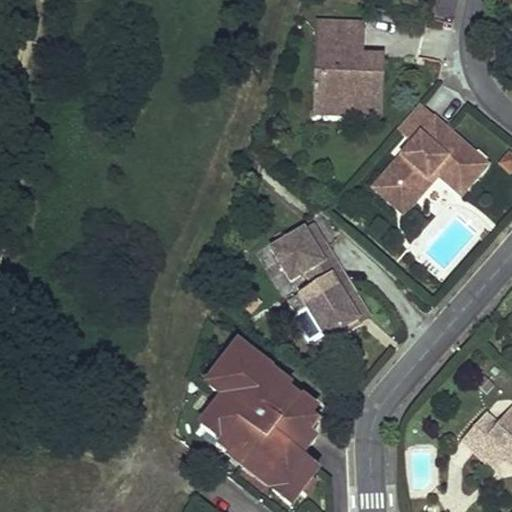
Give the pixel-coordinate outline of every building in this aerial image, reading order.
[(364,23),(315,22),(314,42),(325,43),(324,74),(313,73),(312,104),(344,105),(344,115),(382,117),(384,57),(363,56),(361,56),(361,60),(354,60),(355,44),(364,44),(364,23)] [(314,42),(313,73),(324,74),(325,43),(314,42)] [(363,56),(364,44),(355,44),(354,60),(361,60),(361,56),(363,56)] [(424,98),(403,122),(418,135),(391,164),(423,192),(443,169),(467,190),(493,159),(424,98)] [(344,105),(312,104),(312,114),(344,115),(344,105)] [(316,252),(326,246),(314,226),(304,232),(316,252)] [(355,294),(326,246),(316,252),(304,232),(272,251),(291,283),(305,274),(320,299),(306,307),(328,344),(360,325),(345,300),(355,294)] [(345,300),(360,325),(370,319),(355,294),(345,300)] [(264,370),(240,352),(220,377),(225,381),(214,396),(224,403),(202,431),(222,445),(219,449),(231,459),(234,456),(248,466),(278,489),(274,494),(293,508),(320,472),(306,461),(300,456),(313,438),(320,429),(313,423),(318,416),(292,397),(282,410),(262,394),(268,386),(258,379),(264,370)] [(275,378),(264,370),(258,379),(268,386),(273,380),(275,378)] [(273,380),(268,386),(262,394),(282,410),(292,397),(293,395),(273,380)] [(511,410),(511,402),(505,396),(490,413),(501,423),(511,410)] [(511,410),(501,423),(490,413),(463,443),(475,453),(485,441),(507,460),(511,465),(511,410)] [(320,443),(313,438),(300,456),(306,461),(320,443)] [(507,460),(485,441),(475,453),(496,472),(507,460)] [(248,466),(234,456),(231,459),(230,461),(244,471),(248,466)] [(278,489),(248,466),(244,471),(274,494),(278,489)]
